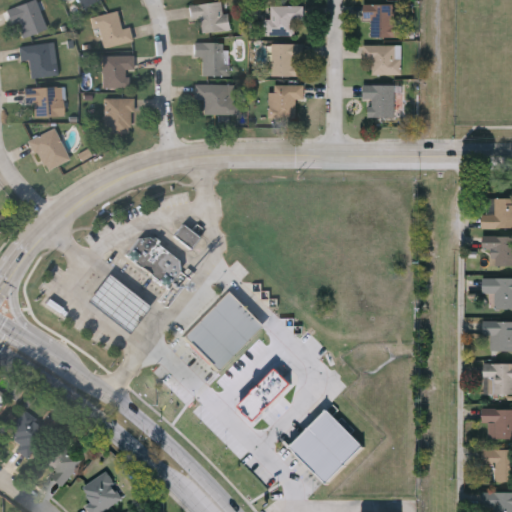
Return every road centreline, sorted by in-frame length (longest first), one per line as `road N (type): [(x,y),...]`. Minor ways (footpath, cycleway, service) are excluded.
road 1 (secondary): [(32,245),(84,196),(174,159),(511,155)]
road 2 (secondary): [(0,348),(113,425),(184,494)]
road 3 (secondary): [(231,511),(153,430),(62,363)]
road 4 (residential): [(155,0),(174,159)]
road 5 (residential): [(335,155),(334,0)]
